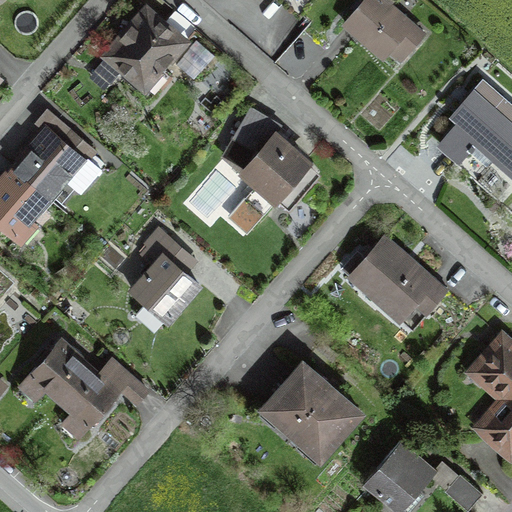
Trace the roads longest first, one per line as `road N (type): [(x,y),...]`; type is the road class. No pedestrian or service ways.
road 1 (residential): [(89,511),(381,175)]
road 2 (residential): [(381,175),(178,0)]
road 3 (residential): [(511,290),(381,175)]
road 4 (residential): [(0,121),(105,0)]
